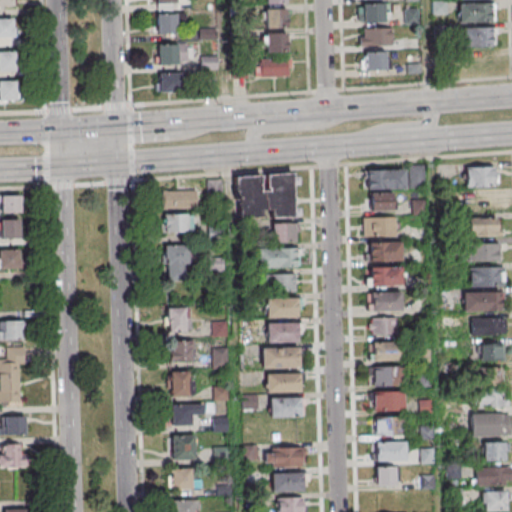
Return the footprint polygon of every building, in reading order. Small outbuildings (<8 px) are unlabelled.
[(154,0),(154,10),(175,10),(175,0),(154,0)] [(433,1),(447,1),(447,15),(433,15),(433,1)] [(388,22),(388,3),(357,3),(357,22),(388,22)] [(494,3),(458,3),(458,21),(494,21),(494,3)] [(265,9),(285,8),(285,28),(265,28),(265,9)] [(404,9),(418,8),(419,24),(405,25),(404,9)] [(156,14),(177,13),(177,35),(156,35),(156,14)] [(0,18),(12,18),(12,27),(13,27),(14,37),(0,37),(0,18)] [(434,26),(449,26),(450,40),(434,40),(434,26)] [(391,28),(358,28),(358,46),(391,46),(391,28)] [(460,46),(494,46),(494,28),(460,28),(460,46)] [(266,33),(286,33),(286,52),(266,53),(266,33)] [(157,44),(186,43),(187,61),(178,62),(178,65),(157,65),(157,44)] [(0,51),(14,51),(15,71),(0,71),(0,51)] [(361,70),(384,70),(384,51),(361,51),(361,70)] [(200,57),(216,57),(217,70),(200,71),(200,57)] [(255,59),(288,58),(288,77),(255,78),(255,59)] [(158,73),(180,73),(180,92),(159,93),(158,73)] [(0,81),(15,81),(16,100),(0,100),(0,81)] [(465,168),(494,167),(495,187),(465,188),(465,168)] [(365,169),(365,189),(403,189),(403,169),(365,169)] [(292,206),(291,174),(234,175),(235,218),(297,217),(296,206),(292,206)] [(195,190),(161,190),(161,208),(195,208),(195,190)] [(466,212),(496,212),(496,192),(466,192),(466,212)] [(391,193),(367,193),(367,210),(391,210),(391,193)] [(0,213),(20,213),(20,194),(0,194),(0,213)] [(191,232),(191,213),(161,213),(161,232),(191,232)] [(468,218),(499,217),(499,236),(468,237),(468,218)] [(19,219),(0,218),(0,238),(19,239),(19,219)] [(362,218),(393,218),(394,237),(363,237),(362,218)] [(270,222),(270,242),(294,242),(293,222),(270,222)] [(369,242),(399,242),(399,261),(369,261),(369,242)] [(466,244),(497,243),(498,262),(467,263),(466,244)] [(163,279),(187,279),(187,245),(163,245),(163,279)] [(0,267),(19,268),(19,249),(0,249),(0,267)] [(256,249),(294,249),(295,267),(257,268),(256,249)] [(207,258),(223,257),(224,272),(208,273),(207,258)] [(369,267),(399,267),(400,286),(370,286),(369,267)] [(469,268),(503,268),(504,287),(469,288),(469,268)] [(265,274),(295,274),(295,293),(265,293),(265,274)] [(370,293),(400,292),(400,311),(370,312),(370,293)] [(463,293),(499,292),(499,311),(463,312),(463,293)] [(266,299),(296,298),(296,317),(266,318),(266,299)] [(165,331),(189,331),(189,307),(165,307),(165,331)] [(371,319),(396,318),(396,336),(372,336),(371,319)] [(470,319),(504,318),(505,336),(471,337),(470,319)] [(21,320),(0,320),(0,340),(21,340),(21,320)] [(211,323),(227,322),(227,337),(211,338),(211,323)] [(267,324),(297,323),(297,342),(267,342),(267,324)] [(167,362),(191,362),(191,341),(167,341),(167,362)] [(372,343),(402,342),(402,361),(372,362),(372,343)] [(502,360),(502,343),(475,343),(475,360),(502,360)] [(20,347),(4,347),(5,359),(0,358),(0,401),(21,401),(20,347)] [(211,349),(227,348),(228,363),(212,364),(211,349)] [(260,350),(298,349),(298,368),(260,369),(260,350)] [(416,350),(430,350),(430,364),(417,365),(416,350)] [(372,368),(403,367),(404,386),(373,387),(372,368)] [(501,384),(501,368),(483,368),(483,384),(501,384)] [(265,374),(298,374),(299,392),(266,393),(265,374)] [(170,375),(191,375),(192,396),(171,397),(170,375)] [(416,375),(430,375),(430,389),(417,390),(416,375)] [(213,387),(229,387),(229,401),(213,402),(213,387)] [(472,389),(502,389),(503,408),(472,408),(472,389)] [(373,393),(404,392),(404,411),(373,412),(373,393)] [(241,395),(257,395),(257,410),(241,410),(241,395)] [(269,399),(299,399),(299,417),(269,418),(269,399)] [(170,405),(202,405),(202,415),(191,416),(191,426),(170,427),(170,405)] [(469,413),(469,436),(507,436),(507,413),(469,413)] [(24,416),(0,415),(0,434),(24,434),(24,416)] [(212,418),(228,417),(229,434),(213,435),(212,418)] [(402,435),(402,418),(372,418),(372,435),(402,435)] [(419,427),(433,426),(433,441),(420,441),(419,427)] [(172,437),(193,437),(193,458),(172,458),(172,437)] [(374,443),(404,442),(405,461),(375,462),(374,443)] [(483,443),(503,443),(504,461),(483,462),(483,443)] [(0,445),(0,467),(24,468),(24,445),(0,445)] [(268,448),(268,467),(301,467),(301,448),(268,448)] [(420,450),(433,449),(434,464),(420,464),(420,450)] [(446,464),(461,464),(461,477),(446,478),(446,464)] [(375,468),(395,467),(396,486),(375,487),(375,468)] [(475,469),(510,467),(511,481),(504,482),(504,486),(476,487),(475,469)] [(170,470),(191,469),(191,491),(170,491),(170,470)] [(270,491),(303,491),(303,472),(270,472),(270,491)] [(419,476),(433,476),(434,490),(420,490),(419,476)] [(485,511),(484,493),(504,493),(505,511),(485,511)] [(275,511),(301,511),(301,497),(276,497),(275,511)] [(171,511),(171,501),(192,501),(192,511),(171,511)]
